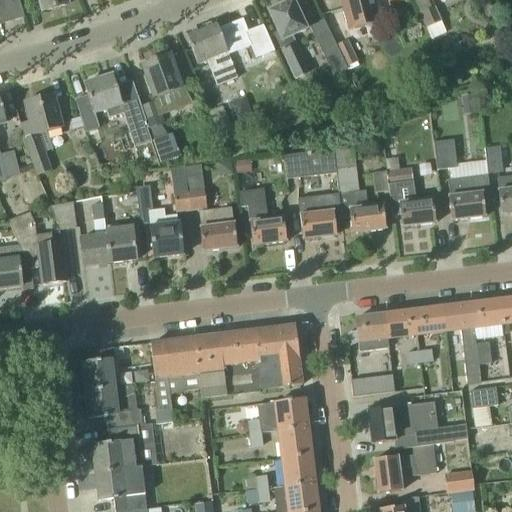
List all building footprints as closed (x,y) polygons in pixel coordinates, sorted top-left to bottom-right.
[(0,0),(0,25),(12,22),(4,0),(0,0)] [(24,18),(18,0),(4,0),(12,22),(24,18)] [(68,5),(66,0),(37,0),(41,13),(68,5)] [(273,34),(287,65),(294,80),(309,74),(291,36),(306,29),(292,0),(268,12),(277,32),(273,34)] [(381,8),(379,0),(340,0),(348,30),(378,22),(375,10),(381,8)] [(434,8),(420,14),(419,14),(431,40),(445,34),(434,8)] [(347,70),(323,20),(309,27),(332,77),(347,70)] [(239,77),(238,76),(215,22),(186,34),(198,63),(207,59),(217,84),(218,87),(239,77)] [(358,62),(347,41),(336,46),(347,68),(358,62)] [(155,102),(139,108),(150,144),(164,139),(160,126),(163,125),(158,110),(184,99),(181,88),(169,56),(142,66),(155,102)] [(134,150),(150,144),(139,108),(124,112),(112,75),(84,84),(86,93),(74,97),(85,131),(97,127),(93,115),(109,110),(114,125),(124,122),(133,150),(134,150)] [(37,134),(45,132),(62,128),(53,95),(24,102),(29,121),(21,123),(25,138),(28,156),(36,177),(50,171),(44,153),(37,134)] [(0,103),(0,191),(9,188),(6,180),(15,176),(13,171),(8,154),(0,155),(0,124),(6,123),(0,103)] [(222,106),(209,113),(232,159),(245,153),(222,106)] [(453,141),(433,143),(436,171),(456,168),(453,141)] [(332,150),(335,175),(340,211),(341,219),(349,218),(351,235),(385,230),(382,214),(380,206),(367,208),(365,192),(358,193),(357,181),(357,180),(352,142),(335,150),(332,150)] [(488,175),(502,174),(499,148),(485,149),(488,175)] [(335,175),(332,150),(283,156),(286,181),(335,175)] [(385,172),(388,192),(391,217),(399,216),(401,228),(434,224),(431,200),(414,202),(412,182),(410,168),(399,169),(397,159),(385,160),(386,172),(385,172)] [(206,210),(201,176),(200,166),(184,168),(189,212),(206,210)] [(173,193),(175,212),(175,214),(189,212),(184,168),(171,169),(173,179),(171,179),(173,193)] [(388,192),(385,172),(371,174),(373,194),(388,192)] [(448,198),(447,198),(450,222),(484,218),(483,208),(492,207),(488,177),(446,181),(448,198)] [(511,177),(496,179),(500,216),(511,214),(511,177)] [(238,193),(238,195),(240,208),(247,207),(252,247),(285,243),(282,218),(267,220),(263,190),(238,193)] [(341,219),(340,211),(319,214),(316,197),(296,200),(302,241),(335,237),(333,221),(341,219)] [(76,229),(72,203),(50,207),(59,231),(76,229)] [(91,206),(92,220),(103,219),(102,205),(91,206)] [(231,208),(208,211),(198,212),(200,229),(199,229),(202,253),(236,249),(233,224),(231,208)] [(179,224),(177,224),(176,216),(164,218),(163,210),(147,211),(152,259),(182,256),(179,224)] [(28,254),(30,270),(39,269),(42,286),(65,283),(61,243),(51,245),(50,235),(35,237),(34,226),(29,214),(7,222),(18,246),(21,255),(28,254)] [(135,261),(132,228),(105,231),(105,236),(107,236),(109,265),(135,261)] [(107,236),(105,236),(79,240),(82,268),(109,265),(107,236)] [(19,271),(30,270),(28,254),(21,255),(18,246),(0,248),(0,290),(21,288),(19,271)] [(511,299),(499,302),(502,325),(511,324),(511,299)] [(502,325),(499,302),(471,305),(474,329),(502,325)] [(480,385),(478,366),(475,345),(473,329),(474,329),(471,305),(442,309),(445,332),(459,331),(466,386),(480,385)] [(445,332),(442,309),(413,312),(416,336),(445,332)] [(413,312),(383,316),(386,340),(416,336),(413,312)] [(388,350),(386,340),(383,316),(354,320),(358,353),(388,350)] [(255,332),(265,390),(282,388),(301,386),(294,327),(255,332)] [(255,332),(218,336),(226,397),(262,392),(262,390),(265,390),(255,332)] [(201,391),(199,391),(201,401),(226,397),(218,336),(193,339),(199,379),(201,391)] [(193,339),(149,345),(158,411),(171,409),(168,383),(199,379),(193,339)] [(488,344),(475,345),(478,366),(491,364),(488,344)] [(84,391),(113,387),(110,360),(114,360),(113,349),(97,352),(98,362),(95,362),(95,363),(81,365),(84,391)] [(420,363),(432,362),(430,351),(418,352),(420,363)] [(420,363),(418,352),(406,353),(408,365),(420,363)] [(352,399),(394,393),(391,376),(350,382),(352,399)] [(105,419),(106,431),(136,427),(141,427),(139,411),(116,414),(115,402),(133,395),(131,385),(113,387),(84,391),(88,420),(102,418),(102,419),(105,419)] [(495,389),(469,392),(471,410),(473,429),(483,428),(480,409),(497,407),(495,389)] [(274,403),(278,432),(307,428),(303,400),(274,403)] [(395,449),(411,447),(411,448),(432,446),(452,443),(451,442),(467,440),(465,426),(435,430),(433,418),(410,421),(409,417),(408,407),(392,410),(391,408),(366,412),(370,445),(394,442),(395,449)] [(171,409),(158,411),(154,411),(156,424),(173,422),(171,409)] [(246,422),(248,435),(260,434),(259,421),(246,422)] [(136,427),(106,431),(108,444),(105,444),(106,445),(91,447),(95,474),(123,471),(141,469),(136,427)] [(281,460),(310,456),(307,428),(278,432),(281,460)] [(260,434),(248,435),(249,449),(262,447),(260,434)] [(436,474),(432,446),(411,448),(412,456),(372,461),(377,494),(401,491),(398,469),(411,468),(412,477),(436,474)] [(285,488),(314,484),(310,456),(281,460),(285,488)] [(115,501),(116,511),(126,511),(128,511),(138,510),(139,505),(139,495),(127,497),(123,471),(95,474),(98,502),(112,500),(112,501),(115,501)] [(443,475),(445,494),(473,490),(471,472),(443,475)] [(267,488),(266,477),(255,478),(256,489),(267,488)] [(276,511),(317,511),(314,484),(285,488),(274,489),(276,511)] [(267,488),(256,489),(258,504),(269,503),(267,488)] [(454,494),(453,511),(476,511),(476,494),(454,494)] [(418,511),(417,498),(400,500),(401,508),(379,510),(378,511),(418,511)]
